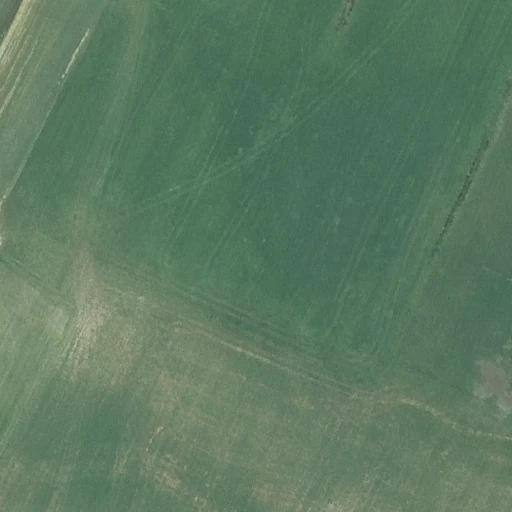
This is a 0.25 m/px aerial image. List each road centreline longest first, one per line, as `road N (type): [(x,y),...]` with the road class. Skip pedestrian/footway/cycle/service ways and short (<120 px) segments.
road 1 (track): [(511,492),(338,419),(153,0)]
road 2 (track): [(81,511),(241,198)]
